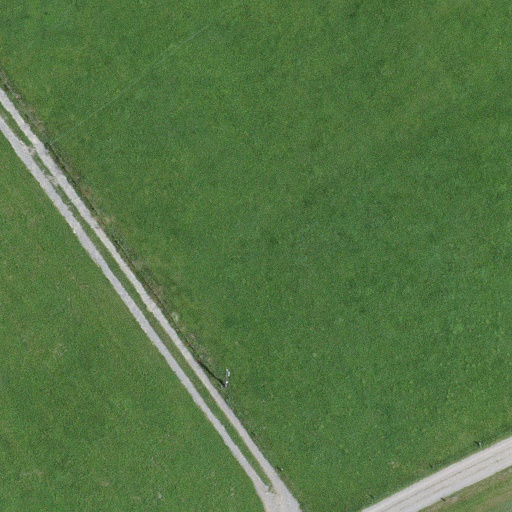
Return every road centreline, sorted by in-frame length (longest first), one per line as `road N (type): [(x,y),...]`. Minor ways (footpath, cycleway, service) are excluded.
road 1 (track): [(282,511),(0,105)]
road 2 (track): [(511,457),(397,511)]
